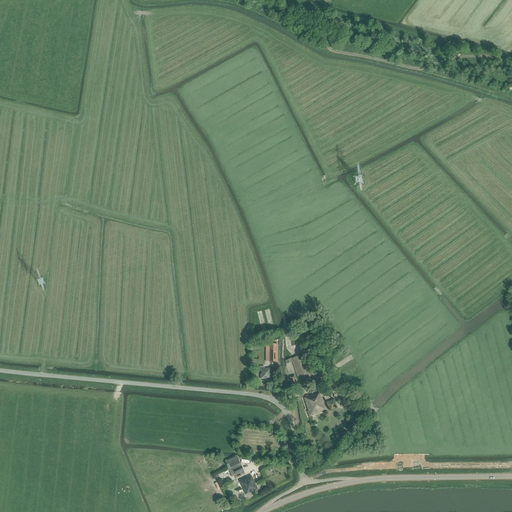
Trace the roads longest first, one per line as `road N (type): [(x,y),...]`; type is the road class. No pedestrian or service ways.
road 1 (tertiary): [(305,480),(289,416),(263,396),(0,370)]
road 2 (track): [(504,59),(298,0)]
road 3 (secondary): [(511,477),(356,481)]
